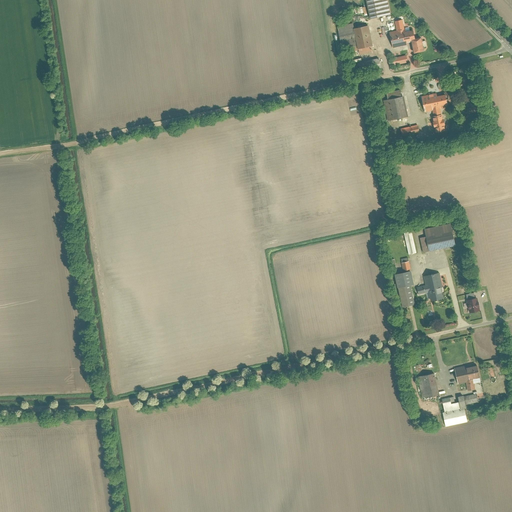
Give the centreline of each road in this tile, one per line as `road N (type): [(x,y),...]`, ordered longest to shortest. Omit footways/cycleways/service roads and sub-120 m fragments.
road 1 (track): [(0,409),(116,405),(410,339)]
road 2 (track): [(0,152),(387,76)]
road 3 (residential): [(387,76),(511,46)]
